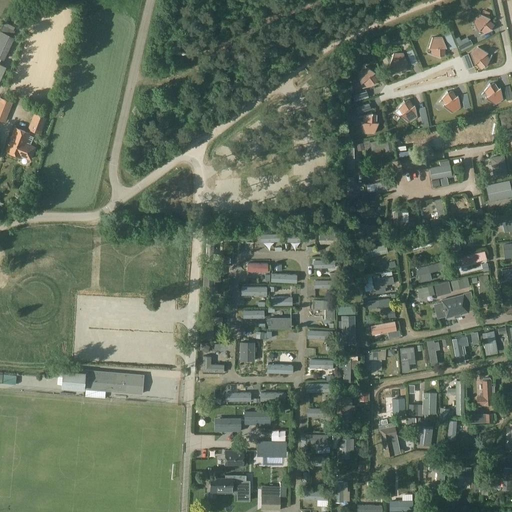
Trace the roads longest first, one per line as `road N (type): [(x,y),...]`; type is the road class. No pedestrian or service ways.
road 1 (unclassified): [(122,198),(111,166),(150,0)]
road 2 (unclassified): [(441,0),(344,38),(284,81)]
road 3 (residential): [(402,91),(505,67),(494,0)]
road 4 (residential): [(364,346),(500,320)]
road 5 (unclassified): [(183,511),(190,378)]
road 6 (residential): [(465,152),(465,187),(421,198),(395,186),(398,163)]
road 7 (unclassified): [(0,228),(95,215),(122,198)]
